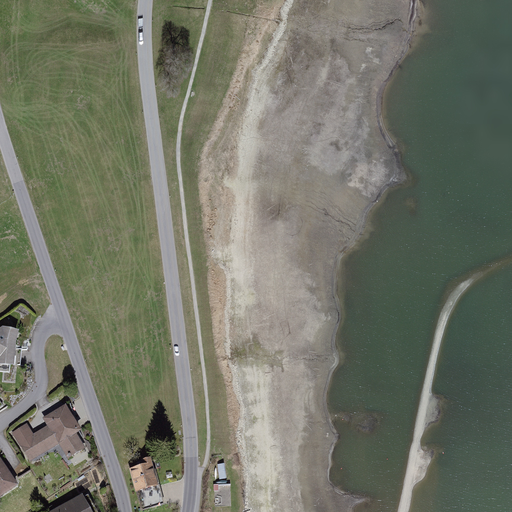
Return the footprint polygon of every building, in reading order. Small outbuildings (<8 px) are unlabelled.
[(0,364),(14,365),(16,344),(19,330),(3,326),(0,328),(0,364)] [(29,461),(60,444),(69,460),(87,450),(78,436),(82,434),(66,406),(43,419),(47,427),(33,435),(27,424),(12,432),(29,461)] [(0,496),(18,485),(0,457),(0,496)] [(159,485),(151,457),(140,460),(142,465),(129,469),(136,491),(159,485)] [(92,511),(82,493),(48,511),(92,511)]
